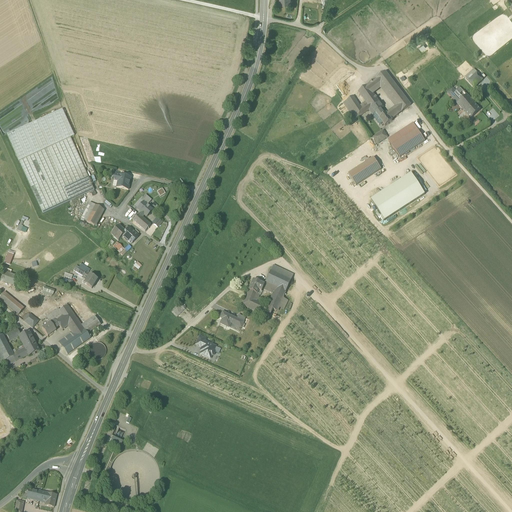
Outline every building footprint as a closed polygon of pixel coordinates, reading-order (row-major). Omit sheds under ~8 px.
[(465,78),(475,89),(484,81),(474,70),(465,78)] [(382,85),(397,106),(402,112),(411,106),(385,72),(377,78),(382,85)] [(372,92),(382,85),(377,78),(367,86),(372,92)] [(383,108),(372,92),(367,86),(359,92),(368,104),(362,108),(352,96),(346,101),(358,118),(369,110),(373,115),(376,113),(381,109),(383,108)] [(447,93),(462,110),(472,102),(459,87),(455,91),(452,88),(447,93)] [(354,119),(358,118),(346,101),(342,103),(354,119)] [(462,110),(470,119),(480,111),(472,102),(462,110)] [(395,117),(402,112),(397,106),(391,110),(395,117)] [(383,123),(385,126),(392,121),(391,120),(395,117),(391,110),(385,114),(381,109),(376,113),(376,114),(380,118),(379,119),(383,123)] [(7,135),(42,214),(94,191),(70,138),(74,137),(62,110),(37,121),(7,135)] [(380,118),(376,114),(373,116),(379,125),(383,123),(379,119),(380,118)] [(388,140),(392,146),(417,130),(413,123),(388,140)] [(373,138),(378,144),(388,137),(383,130),(373,138)] [(425,141),(417,130),(392,146),(399,158),(425,141)] [(348,174),(356,186),(381,170),(373,158),(348,174)] [(424,195),(411,174),(371,200),(385,220),(424,195)] [(116,188),(128,191),(128,190),(130,178),(131,178),(115,175),(113,181),(114,181),(112,186),(113,187),(116,188)] [(156,192),(160,198),(165,194),(162,189),(156,192)] [(143,203),(147,206),(151,201),(145,195),(142,198),(140,201),(143,203)] [(134,206),(137,209),(143,203),(140,201),(142,198),(134,206)] [(81,219),(87,222),(95,206),(90,203),(81,219)] [(142,218),(144,215),(146,213),(148,215),(152,211),(147,206),(143,203),(137,209),(141,213),(139,216),(142,218)] [(95,206),(87,222),(94,226),(103,210),(95,206)] [(150,225),(142,218),(139,216),(138,215),(133,221),(145,232),(150,225)] [(153,225),(157,228),(162,222),(158,219),(153,225)] [(18,225),(16,230),(25,233),(27,228),(18,225)] [(125,233),(123,231),(118,226),(110,234),(118,241),(122,237),(130,245),(138,237),(129,229),(125,233)] [(112,246),(120,254),(124,250),(117,242),(112,246)] [(9,265),(14,254),(8,252),(4,263),(9,265)] [(80,265),(78,268),(87,274),(89,270),(80,265)] [(273,266),(270,272),(282,277),(290,281),(293,275),(273,266)] [(89,275),(87,274),(78,268),(77,267),(76,269),(77,270),(75,272),(86,279),(89,275)] [(0,272),(0,282),(12,287),(16,277),(1,271),(0,272)] [(270,293),(274,295),(282,277),(270,272),(265,282),(268,284),(273,287),(270,293)] [(83,284),(91,289),(97,280),(89,275),(86,279),(83,284)] [(290,281),(282,277),(274,295),(268,308),(272,310),(276,311),(283,298),(290,281)] [(257,295),(259,291),(261,285),(253,281),(248,291),(257,295)] [(262,289),(270,293),(273,287),(268,284),(265,282),(264,286),(262,289)] [(43,291),(53,295),(55,290),(44,287),(43,291)] [(259,296),(257,295),(248,291),(245,297),(256,302),(259,296)] [(0,297),(0,299),(18,315),(23,309),(4,293),(0,297)] [(268,318),(272,310),(268,308),(256,302),(245,297),(241,306),(268,318)] [(283,298),(276,311),(281,314),(288,300),(283,298)] [(172,311),(177,317),(185,309),(184,309),(183,308),(181,310),(178,306),(180,304),(179,303),(172,311)] [(90,339),(87,334),(82,328),(67,305),(59,310),(58,309),(55,311),(51,314),(49,315),(46,318),(50,323),(55,329),(59,326),(62,330),(67,326),(72,333),(75,337),(61,346),(67,355),(90,339)] [(229,328),(231,324),(241,328),(244,323),(237,320),(223,313),(220,319),(222,320),(220,325),(229,328)] [(24,321),(32,328),(38,321),(29,314),(24,321)] [(96,319),(82,328),(87,334),(100,325),(96,319)] [(241,328),(245,330),(250,321),(246,319),(244,323),(241,328)] [(42,329),(47,336),(55,330),(55,329),(50,323),(42,329)] [(239,333),(241,328),(231,324),(229,328),(239,333)] [(6,335),(10,342),(19,337),(20,336),(17,329),(6,335)] [(28,355),(29,356),(39,351),(37,347),(38,346),(36,343),(35,344),(29,332),(20,336),(19,337),(23,344),(22,344),(25,349),(25,350),(28,355)] [(61,346),(75,337),(72,333),(58,343),(61,346)] [(2,335),(0,336),(0,353),(4,362),(13,357),(12,355),(11,352),(2,335)] [(203,339),(200,347),(202,348),(201,349),(203,349),(200,355),(210,359),(211,356),(212,356),(213,356),(214,353),(214,351),(215,347),(205,342),(206,340),(203,339)] [(100,343),(96,343),(93,344),(91,346),(89,349),(89,352),(90,356),(92,358),(95,360),(98,360),(101,359),(104,357),(106,354),(106,351),(105,347),(103,345),(100,343)] [(16,353),(19,360),(28,355),(25,350),(23,351),(22,350),(16,353)] [(4,362),(7,367),(16,362),(15,361),(13,357),(4,362)] [(126,430),(119,427),(115,437),(114,439),(121,442),(126,430)] [(111,444),(119,448),(122,443),(121,442),(114,439),(113,439),(113,438),(112,437),(111,439),(110,442),(111,443),(111,444)] [(147,440),(141,451),(145,452),(151,456),(153,458),(160,447),(147,440)] [(140,500),(146,497),(152,493),(156,488),(159,481),(160,475),(159,468),(156,461),(153,458),(151,456),(145,452),(141,451),(139,450),(132,450),(125,451),(119,455),(114,459),(111,465),(109,472),(109,479),(111,486),(115,492),(120,496),(126,499),(133,501),(140,500)] [(26,498),(45,502),(47,494),(29,490),(23,494),(22,499),(26,500),(26,498)] [(45,506),(54,508),(57,495),(47,493),(47,494),(45,502),(45,504),(45,506)] [(14,511),(21,511),(24,502),(16,501),(14,511)]
